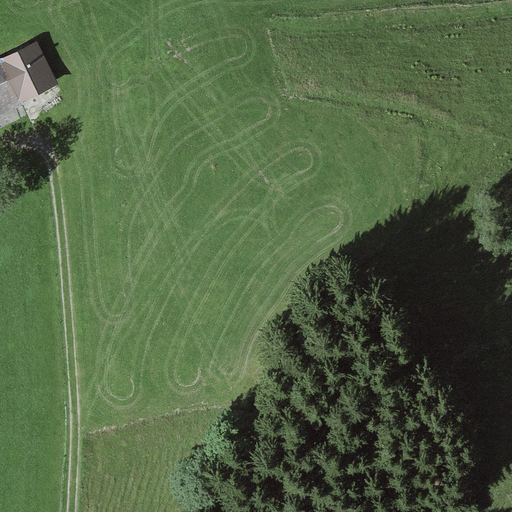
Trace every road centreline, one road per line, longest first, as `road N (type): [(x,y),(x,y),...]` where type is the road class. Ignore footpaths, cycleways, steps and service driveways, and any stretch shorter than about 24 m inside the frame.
road 1 (track): [(26,142),(245,16),(285,28),(511,11)]
road 2 (track): [(0,145),(26,142),(52,164),(75,381),(71,511)]
